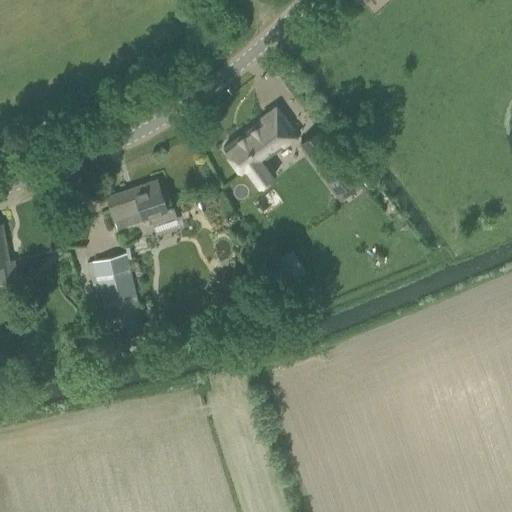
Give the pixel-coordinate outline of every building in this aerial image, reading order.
[(261,119),(223,147),(242,172),(244,171),(255,187),(275,173),(263,157),(295,134),(275,107),(261,117),(261,119)] [(313,159),(340,197),(357,184),(330,146),(313,159)] [(115,221),(117,227),(133,221),(131,214),(139,212),(141,216),(148,214),(151,224),(175,216),(168,192),(162,194),(156,178),(106,195),(114,221),(115,221)] [(0,281),(17,278),(14,258),(7,259),(1,223),(0,223),(0,281)] [(111,341),(145,333),(125,252),(93,259),(111,341)] [(282,255),(266,263),(277,285),(293,276),(282,255)]
